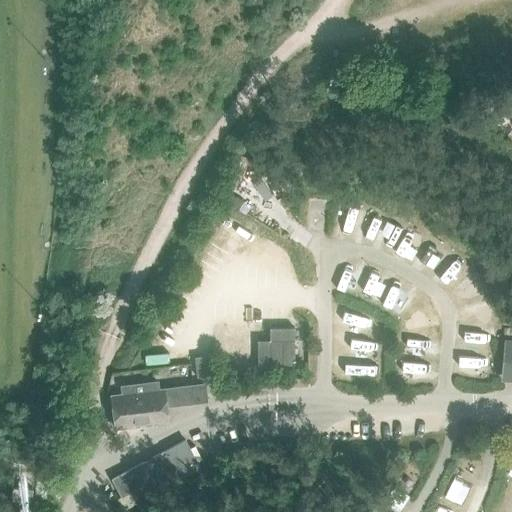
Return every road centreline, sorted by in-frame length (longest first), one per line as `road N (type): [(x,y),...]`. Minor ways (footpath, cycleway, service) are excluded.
road 1 (track): [(339,0),(269,70),(134,287),(105,359),(90,474)]
road 2 (unclassified): [(72,511),(90,474),(111,459),(238,404),(270,402)]
